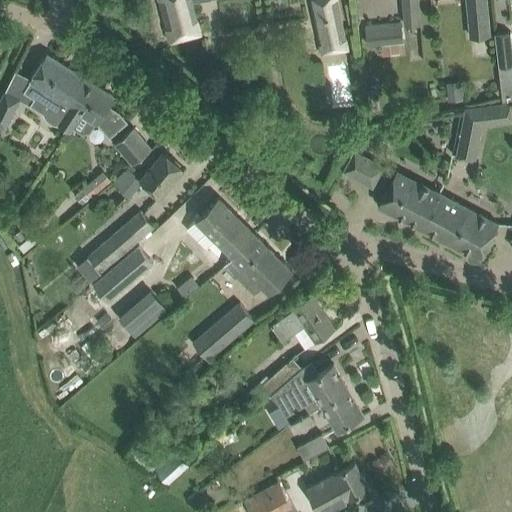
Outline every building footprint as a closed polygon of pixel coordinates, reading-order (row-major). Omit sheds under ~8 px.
[(158,0),(169,41),(201,33),(192,0),(158,0)] [(348,49),(338,0),(310,0),(321,55),(348,49)] [(401,0),(404,25),(419,24),(417,0),(401,0)] [(487,1),(468,3),(471,36),(489,34),(487,1)] [(345,3),(348,23),(355,22),(352,2),(345,3)] [(401,20),(364,24),(366,44),(404,40),(401,20)] [(511,40),(511,31),(495,33),(499,65),(511,63),(511,40)] [(71,105),(88,78),(47,52),(30,79),(31,80),(24,91),(35,97),(30,104),(43,112),(45,117),(47,119),(49,121),(52,122),(55,123),(59,123),(70,105),(71,105)] [(511,96),(511,63),(499,65),(503,98),(511,96)] [(110,136),(128,121),(119,111),(110,105),(116,96),(88,78),(71,105),(70,105),(59,123),(70,131),(82,113),(98,123),(110,136)] [(448,101),(463,99),(461,81),(446,83),(448,101)] [(6,128),(21,98),(5,90),(0,101),(0,131),(2,126),(6,128)] [(467,103),(457,154),(476,157),(482,123),(505,120),(502,99),(467,103)] [(115,143),(133,164),(152,148),(133,127),(115,143)] [(372,186),(384,165),(355,149),(343,170),(372,186)] [(151,165),(140,178),(160,195),(171,182),(184,167),(164,150),(151,165)] [(421,226),(439,191),(397,169),(379,204),(421,226)] [(92,179),(94,182),(84,191),(91,198),(111,180),(103,170),(92,179)] [(481,257),(490,240),(499,223),(439,191),(421,226),(481,257)] [(233,256),(255,233),(218,196),(196,219),(216,239),(207,248),(219,260),(228,251),(233,256)] [(84,273),(70,284),(77,293),(91,281),(90,280),(154,226),(140,209),(76,263),(84,273)] [(34,232),(18,245),(24,251),(40,238),(36,233),(34,232)] [(270,293),(279,284),(293,270),(255,233),(233,256),(270,293)] [(200,281),(191,273),(178,285),(186,294),(200,281)] [(152,287),(118,315),(134,334),(168,306),(152,287)] [(305,347),(317,339),(334,328),(311,295),(293,308),(271,324),(282,340),(294,332),(305,347)] [(241,301),(192,341),(206,358),(255,318),(241,301)] [(290,379),(272,395),(277,401),(280,400),(291,420),(292,421),(306,413),(310,411),(323,403),(348,388),(334,363),(318,372),(312,360),(303,367),(290,379)] [(260,380),(248,390),(260,403),(270,393),(272,395),(290,379),(289,378),(280,368),(263,383),(260,380)] [(338,427),(345,423),(362,413),(348,388),(323,403),(338,427)] [(240,408),(236,404),(221,406),(218,410),(228,420),(240,408)] [(306,413),(292,421),(293,424),(299,433),(313,424),(317,422),(311,412),(310,411),(306,413)] [(297,445),(304,459),(329,446),(322,432),(297,445)] [(150,470),(163,455),(144,438),(131,453),(150,470)] [(154,469),(168,484),(189,465),(175,450),(154,469)] [(350,497),(351,497),(369,487),(355,461),(336,471),(336,472),(320,480),(306,487),(319,511),(350,497)] [(188,493),(205,478),(192,465),(176,480),(188,493)] [(250,511),(280,511),(292,506),(280,481),(244,500),(250,511)]
